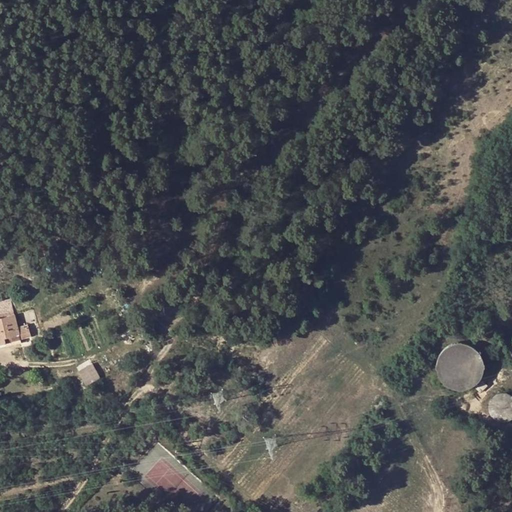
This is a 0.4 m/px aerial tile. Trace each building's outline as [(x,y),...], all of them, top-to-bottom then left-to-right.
[(22,340),(21,336),(23,336),(32,333),(29,322),(19,325),(15,310),(12,297),(0,300),(0,342),(6,341),(7,344),(22,340)] [(173,302),(163,303),(164,313),(174,312),(173,302)] [(155,315),(164,313),(163,303),(154,304),(155,315)] [(443,348),(441,351),(440,352),(438,355),(437,358),(436,361),(436,364),(436,367),(436,370),(437,373),(438,376),(440,379),(442,382),(444,384),(447,386),(449,388),(452,389),(456,390),(459,390),(462,390),(465,390),(468,389),(471,388),(474,386),(476,384),(479,382),(481,379),(482,376),(483,373),(485,367),(484,364),(484,361),(483,358),(482,355),(480,352),(478,350),(476,348),(473,346),(470,344),(467,343),(464,342),(461,342),(458,342),(455,342),(452,343),(449,345),(446,346),(443,348)] [(93,362),(79,368),(84,381),(98,375),(93,362)] [(483,380),(476,387),(480,392),(487,385),(483,380)] [(492,398),(491,400),(490,402),(489,404),(489,406),(489,409),(489,411),(490,414),(492,416),(493,418),(495,419),(498,420),(500,421),(502,422),(505,422),(507,421),(510,420),(511,419),(511,394),(510,393),(508,393),(505,392),(503,392),(500,392),(498,393),(496,394),(494,396),(492,398)]
